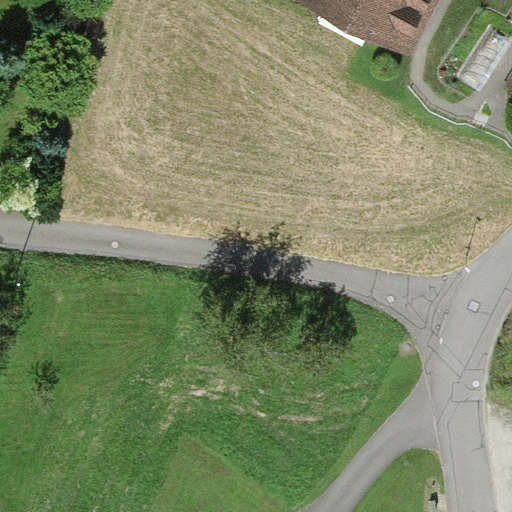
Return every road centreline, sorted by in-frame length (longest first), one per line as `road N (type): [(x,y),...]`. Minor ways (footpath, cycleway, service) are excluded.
road 1 (residential): [(0,214),(405,293),(465,317)]
road 2 (residential): [(476,511),(461,404),(465,317)]
